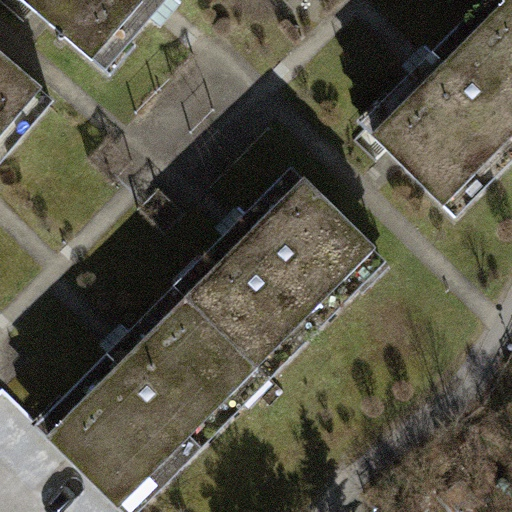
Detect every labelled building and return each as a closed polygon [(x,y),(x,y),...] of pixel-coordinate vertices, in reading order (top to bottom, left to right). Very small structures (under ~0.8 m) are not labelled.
[(145,0),(19,0),(91,62),(145,0)] [(511,13),(381,145),(457,225),(511,173),(511,13)] [(0,147),(41,98),(0,62),(0,147)] [(242,228),(174,297),(261,383),(380,257),(292,177),(242,228)] [(124,348),(40,434),(116,511),(126,511),(261,383),(174,297),(124,348)]
